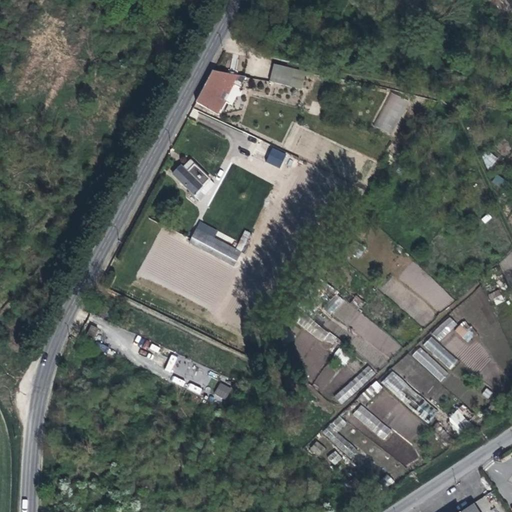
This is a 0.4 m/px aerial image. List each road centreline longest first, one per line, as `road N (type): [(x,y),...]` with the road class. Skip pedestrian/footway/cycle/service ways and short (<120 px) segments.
road 1 (tertiary): [(238,0),(47,368),(30,511)]
road 2 (unclassified): [(511,435),(392,511)]
